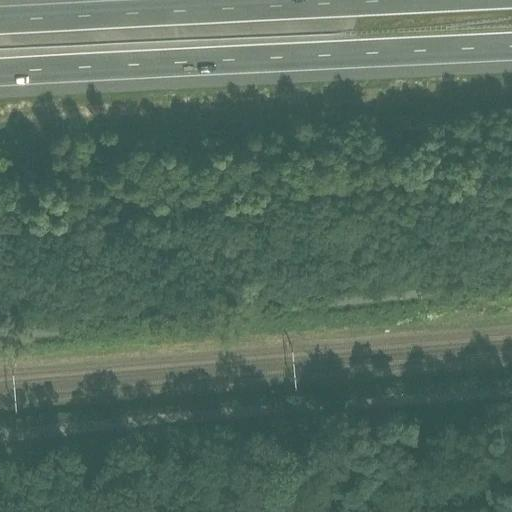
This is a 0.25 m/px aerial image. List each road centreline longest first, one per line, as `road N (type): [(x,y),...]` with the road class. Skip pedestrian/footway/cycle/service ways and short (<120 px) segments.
road 1 (unclassified): [(0,437),(511,395)]
road 2 (motorway): [(0,73),(511,46)]
road 3 (motorway): [(303,0),(0,17)]
